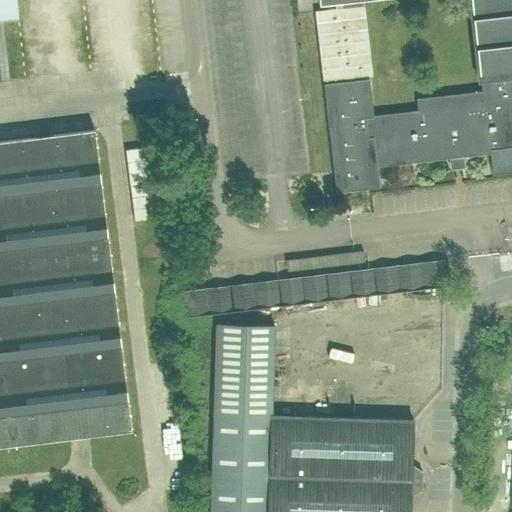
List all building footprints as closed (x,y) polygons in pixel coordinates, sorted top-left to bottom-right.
[(511,0),(317,0),(318,6),(372,0),(468,0),(474,57),(470,57),(467,30),(428,34),(434,86),(473,81),(471,62),(475,62),(477,81),(481,81),(482,91),(418,99),(419,112),(372,117),(368,79),(368,76),(371,75),(382,74),(383,87),(409,84),(402,25),(377,28),(381,64),(370,65),(363,6),(314,11),(322,84),(335,192),(378,187),(375,165),(488,152),(491,175),(511,172),(511,0)] [(155,51),(133,55),(136,78),(159,75),(155,51)] [(0,446),(130,430),(93,130),(0,141),(0,446)] [(156,148),(132,149),(137,220),(160,218),(156,148)] [(150,226),(139,226),(138,254),(150,254),(150,226)] [(449,286),(446,259),(445,259),(446,261),(180,293),(183,317),(449,286)] [(273,326),(216,324),(209,511),(408,511),(409,495),(420,489),(421,472),(411,462),(412,417),(270,415),(273,326)]
